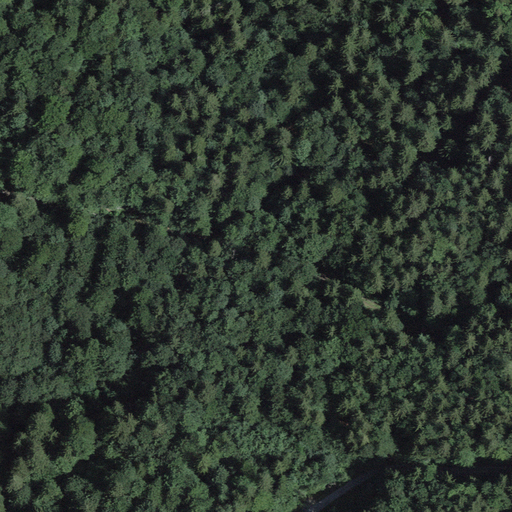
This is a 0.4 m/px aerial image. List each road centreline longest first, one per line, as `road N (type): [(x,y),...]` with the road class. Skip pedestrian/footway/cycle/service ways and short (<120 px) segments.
road 1 (track): [(0,193),(278,257),(403,316),(511,384)]
road 2 (track): [(311,511),(367,474),(393,467),(511,468)]
